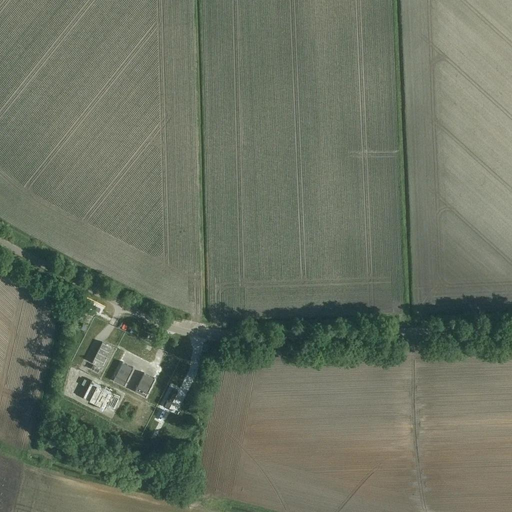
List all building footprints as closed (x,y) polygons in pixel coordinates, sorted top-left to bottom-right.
[(101,365),(111,346),(102,341),(92,361),(101,365)] [(113,380),(124,386),(134,368),(123,362),(113,380)] [(135,391),(146,397),(155,379),(144,373),(135,391)] [(91,382),(83,397),(89,400),(97,385),(91,382)] [(97,385),(89,400),(105,408),(112,393),(97,385)]
